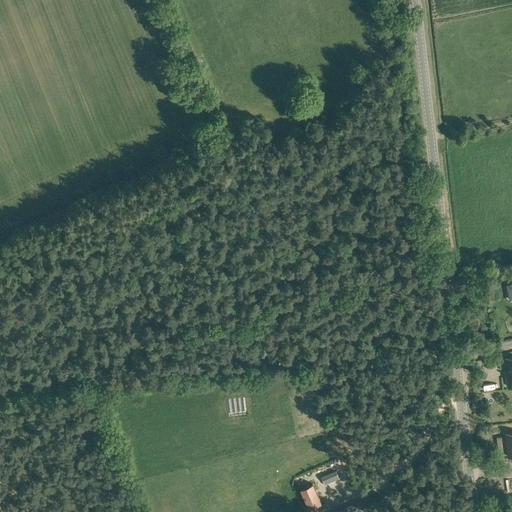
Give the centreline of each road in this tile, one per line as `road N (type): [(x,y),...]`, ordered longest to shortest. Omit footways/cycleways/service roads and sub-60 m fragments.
road 1 (tertiary): [(457,359),(414,0)]
road 2 (tertiary): [(475,511),(457,359)]
